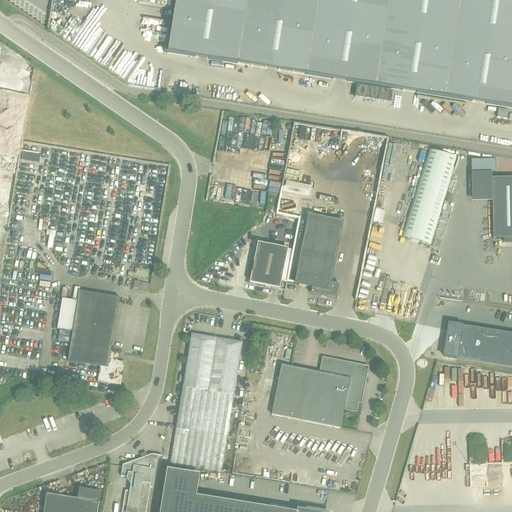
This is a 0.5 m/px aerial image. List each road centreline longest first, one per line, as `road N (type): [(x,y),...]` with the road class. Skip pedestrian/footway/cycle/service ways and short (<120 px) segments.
road 1 (unclassified): [(367,511),(402,391),(397,342),(386,333),(171,291)]
road 2 (unclassified): [(171,291),(188,179),(179,148),(0,23)]
road 3 (unclassified): [(0,486),(111,444),(140,421),(155,391),(171,291)]
road 4 (unknown): [(339,324),(360,202),(330,176)]
